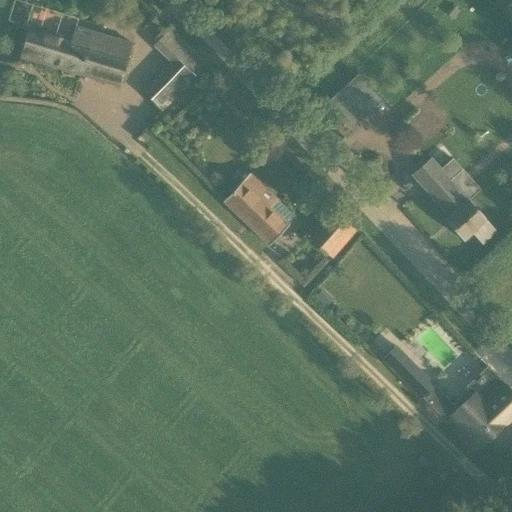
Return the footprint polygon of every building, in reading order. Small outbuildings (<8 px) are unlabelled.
[(19,57),(119,87),(132,44),(75,27),(71,39),(29,26),(19,57)] [(142,89),(162,111),(209,67),(172,28),(154,45),(171,63),(142,89)] [(511,43),(503,53),(511,60),(511,43)] [(353,126),(382,98),(357,72),(328,100),(353,126)] [(431,158),(412,176),(442,210),(444,209),(450,215),(444,220),(462,241),(472,233),(481,244),(496,231),(461,192),(470,184),(453,165),(445,173),(431,158)] [(277,201),(250,174),(224,202),(269,246),(289,226),(270,208),(277,201)] [(337,210),(310,241),(325,254),(352,224),(337,210)] [(366,251),(341,274),(352,286),(363,275),(392,306),(405,293),(366,251)] [(411,387),(423,375),(395,346),(382,358),(411,387)] [(444,422),(450,417),(479,447),(511,416),(511,392),(504,385),(505,384),(487,366),(486,367),(489,370),(481,377),(476,381),(477,382),(468,390),(452,405),(423,375),(411,387),(444,422)]
